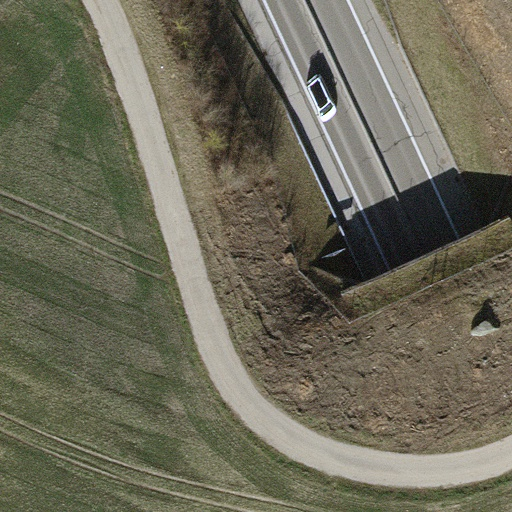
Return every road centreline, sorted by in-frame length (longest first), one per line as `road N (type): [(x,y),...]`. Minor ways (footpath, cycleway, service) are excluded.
road 1 (track): [(95,0),(205,332),(229,389),(267,433),(320,461),(383,476),(447,477),(511,459)]
road 2 (trunk): [(284,0),(511,504)]
road 3 (trunk): [(511,405),(327,0)]
